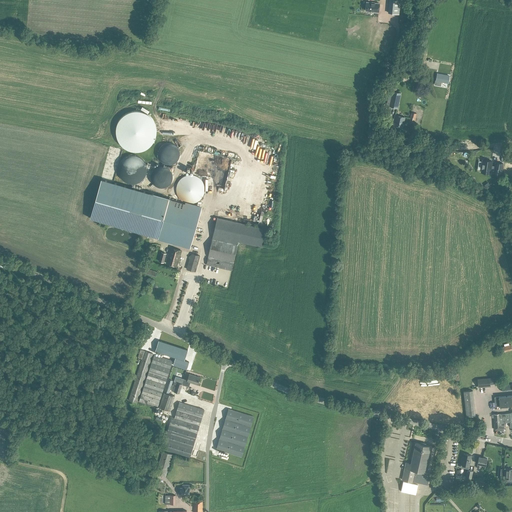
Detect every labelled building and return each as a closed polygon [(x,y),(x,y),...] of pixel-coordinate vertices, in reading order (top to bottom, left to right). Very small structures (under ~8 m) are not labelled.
[(389,0),(389,13),(399,14),(399,0),(389,0)] [(366,11),(379,12),(379,4),(367,2),(366,11)] [(443,87),(447,88),(448,81),(437,79),(436,86),(435,90),(439,90),(440,87),(442,87),(443,88),(443,87)] [(398,108),(401,93),(392,91),(389,106),(398,108)] [(111,129),(111,133),(111,137),(112,140),(114,144),(116,147),(119,149),(123,151),(127,152),(131,153),(134,152),(138,151),(142,149),(145,147),(147,144),(149,140),(150,137),(151,133),(150,129),(149,125),(147,122),(145,119),(142,116),(138,114),(134,113),(131,113),(127,113),(123,114),(119,116),(116,119),(114,122),(112,125),(111,129)] [(394,125),(402,127),(405,117),(395,115),(394,119),(395,120),(394,125)] [(179,156),(179,153),(179,151),(178,148),(176,146),(174,144),(172,143),(169,143),(166,143),(163,144),(161,146),(159,148),(158,151),(158,153),(158,156),(159,159),(161,161),(163,163),(166,164),(169,164),(172,164),(174,163),(176,161),(178,159),(179,156)] [(146,172),(146,169),(146,166),(145,163),(143,160),(141,158),(138,156),(135,155),(132,155),(129,155),(126,156),(123,158),(121,160),(120,163),(118,166),(118,169),(118,172),(119,175),(121,178),(123,180),(126,182),(129,183),(132,183),(135,183),(138,182),(141,180),(143,178),(145,175),(146,172)] [(494,171),(494,166),(492,166),(493,161),(482,159),(481,172),(491,174),(491,171),(494,171)] [(502,175),(503,163),(495,162),(494,166),(494,171),(493,174),(502,175)] [(172,180),(172,177),(172,174),(171,172),(169,169),(167,168),(164,167),(162,166),(159,167),(156,168),(154,169),(152,172),(151,174),(151,177),(151,180),(152,183),(154,185),(156,187),(159,188),(162,188),(165,188),(167,187),(170,185),(171,183),(172,180)] [(199,177),(197,177),(195,176),(194,175),(192,175),(190,175),(188,175),(186,175),(185,176),(183,177),(181,178),(180,179),(179,181),(178,182),(177,184),(177,186),(176,187),(176,189),(176,191),(177,193),(177,195),(178,196),(179,198),(180,199),(182,200),(183,201),(185,202),(186,203),(188,203),(190,203),(192,203),(194,203),(195,203),(197,202),(199,201),(200,200),(201,198),(202,197),(203,195),(204,194),(205,192),(205,190),(205,188),(205,186),(204,185),(203,183),(202,181),(201,180),(200,178),(199,177)] [(169,198),(101,179),(90,218),(158,237),(169,200),(169,198)] [(249,187),(241,196),(248,203),(256,194),(249,187)] [(158,237),(158,238),(190,247),(201,209),(169,200),(158,237)] [(217,217),(207,259),(206,265),(232,270),(238,242),(263,247),(267,229),(217,217)] [(177,266),(182,251),(171,247),(166,263),(177,266)] [(186,269),(196,272),(200,256),(191,253),(186,269)] [(146,268),(144,273),(156,277),(158,272),(146,268)] [(176,358),(184,361),(188,350),(159,341),(155,352),(176,358)] [(137,403),(153,354),(141,349),(138,358),(142,359),(129,400),(137,403)] [(173,361),(154,355),(147,377),(166,383),(173,361)] [(184,361),(176,358),(173,366),(187,370),(189,362),(184,361)] [(182,384),(182,385),(189,387),(190,382),(198,384),(200,378),(189,374),(187,380),(184,379),(182,384)] [(139,401),(158,407),(166,383),(147,377),(139,401)] [(173,380),(168,378),(164,391),(168,393),(170,389),(171,385),(173,380)] [(490,378),(477,379),(478,388),(491,387),(490,384),(490,378)] [(171,385),(170,389),(172,390),(179,393),(182,385),(182,384),(174,381),(173,385),(171,385)] [(473,391),(469,391),(464,391),(466,417),(475,416),(473,391)] [(159,407),(170,411),(175,395),(164,392),(159,407)] [(511,395),(495,397),(495,406),(500,406),(511,405),(511,395)] [(172,417),(163,445),(162,448),(190,457),(204,410),(179,402),(175,418),(172,417)] [(254,417),(229,409),(216,449),(242,457),(254,417)] [(511,412),(500,414),(500,413),(494,414),(495,429),(503,431),(505,422),(510,422),(511,427),(511,426),(511,412)] [(429,479),(423,477),(424,472),(430,446),(416,443),(411,463),(406,462),(402,480),(412,482),(428,485),(429,479)] [(172,454),(163,451),(156,474),(166,477),(172,454)] [(463,453),(461,464),(465,465),(464,468),(468,469),(472,455),(463,453)] [(479,457),(478,464),(477,468),(481,469),(481,465),(485,466),(487,458),(479,457)] [(483,477),(475,477),(475,478),(476,486),(484,485),(483,477)] [(183,488),(178,488),(178,491),(180,491),(180,496),(189,496),(189,488),(189,485),(183,485),(183,488)] [(202,511),(203,502),(194,502),(193,511),(202,511)]
